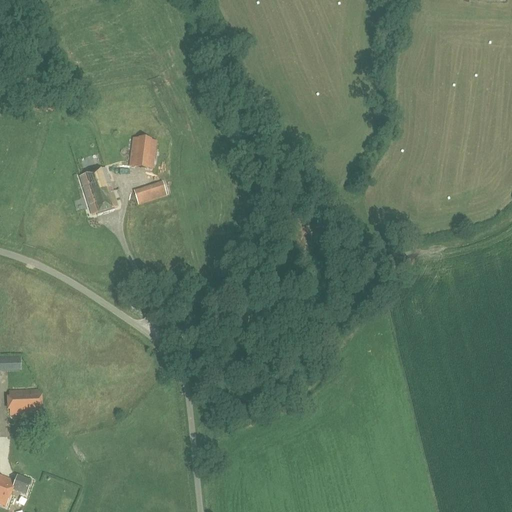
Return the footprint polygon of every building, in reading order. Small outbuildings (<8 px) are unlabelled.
[(51,116),(57,107),(47,100),(41,110),(51,116)] [(133,140),(130,166),(153,169),(157,143),(133,140)] [(118,208),(106,169),(80,177),(92,216),(118,208)] [(167,196),(163,182),(134,191),(138,206),(167,196)] [(0,372),(21,372),(21,358),(0,358),(0,372)] [(9,392),(10,416),(41,415),(40,391),(9,392)] [(0,504),(6,507),(13,491),(26,496),(31,483),(17,477),(15,483),(0,476),(0,504)]
